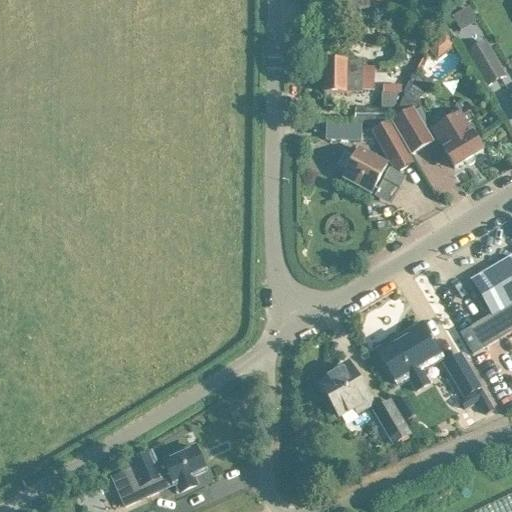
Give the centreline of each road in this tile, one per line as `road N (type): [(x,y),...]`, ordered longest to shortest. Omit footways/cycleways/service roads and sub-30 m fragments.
road 1 (unclassified): [(0,511),(277,344)]
road 2 (unclassified): [(276,261),(276,0)]
road 3 (unclassified): [(511,430),(315,511)]
road 4 (unclassified): [(339,300),(511,196)]
road 5 (unclassified): [(282,511),(266,489),(277,344)]
